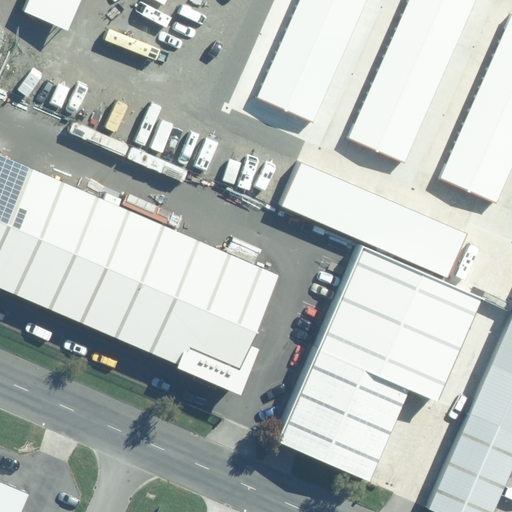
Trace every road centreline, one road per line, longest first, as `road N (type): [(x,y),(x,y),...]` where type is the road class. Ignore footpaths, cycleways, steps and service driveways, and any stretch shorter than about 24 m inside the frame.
road 1 (unknown): [(0,119),(321,257)]
road 2 (unclassified): [(0,379),(307,511)]
road 3 (unknown): [(321,257),(229,478)]
road 4 (unknown): [(460,320),(385,511)]
road 5 (unknown): [(321,257),(460,320)]
road 6 (unknown): [(460,320),(511,186)]
